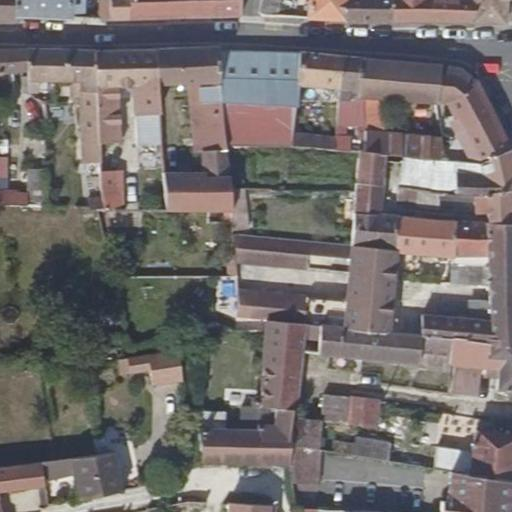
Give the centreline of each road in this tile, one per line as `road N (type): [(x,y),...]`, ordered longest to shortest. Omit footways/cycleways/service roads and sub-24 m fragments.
road 1 (residential): [(511,56),(256,36),(0,34)]
road 2 (unknown): [(222,476),(48,510)]
road 3 (unknown): [(158,395),(161,452),(180,466),(222,476)]
